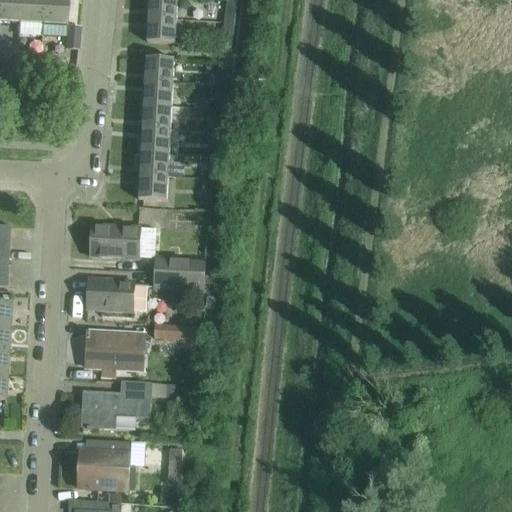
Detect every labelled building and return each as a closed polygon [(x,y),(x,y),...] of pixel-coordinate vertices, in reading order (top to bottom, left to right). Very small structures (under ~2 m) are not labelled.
[(0,0),(0,24),(18,26),(19,0),(0,0)] [(18,37),(41,38),(43,0),(19,0),(18,26),(18,37)] [(66,0),(43,0),(41,38),(65,40),(67,0),(66,0)] [(149,0),(149,21),(176,22),(177,0),(149,0)] [(227,0),(221,49),(231,50),(237,0),(227,0)] [(176,22),(149,21),(147,46),(175,47),(176,22)] [(146,61),(145,85),(173,87),(174,62),(146,61)] [(0,63),(0,73),(16,75),(17,65),(0,63)] [(17,65),(16,75),(39,76),(40,66),(17,65)] [(40,66),(39,76),(63,77),(64,67),(40,66)] [(200,207),(210,208),(229,67),(219,66),(200,207)] [(145,85),(143,109),(171,110),(173,87),(145,85)] [(143,109),(142,132),(170,133),(171,110),(143,109)] [(142,132),(141,156),(169,157),(170,133),(142,132)] [(141,156),(139,178),(167,180),(169,157),(141,156)] [(167,180),(139,178),(138,203),(166,204),(167,180)] [(0,240),(10,241),(10,228),(0,227),(0,240)] [(92,229),(90,261),(139,263),(139,261),(153,262),(155,234),(140,233),(140,231),(92,229)] [(0,240),(0,252),(9,253),(10,241),(0,240)] [(0,252),(0,264),(8,265),(9,253),(0,252)] [(156,263),(156,276),(156,277),(205,280),(206,266),(156,263)] [(0,264),(0,276),(7,277),(8,265),(0,264)] [(205,280),(156,277),(155,293),(204,296),(205,280)] [(148,289),(134,289),(134,285),(90,283),(88,314),(132,317),(132,314),(145,315),(147,291),(148,291),(148,289)] [(0,329),(8,330),(10,305),(0,304),(0,329)] [(0,329),(0,353),(7,354),(8,330),(0,329)] [(153,342),(186,344),(185,350),(197,351),(199,331),(154,329),(153,342)] [(87,336),(86,343),(88,343),(87,372),(102,373),(102,380),(115,381),(115,374),(142,375),(145,339),(87,336)] [(84,396),(82,431),(116,433),(117,420),(137,421),(151,422),(153,386),(124,385),(124,398),(84,396)] [(179,388),(166,388),(166,401),(179,402),(179,388)] [(137,470),(131,470),(132,446),(95,443),(94,455),(80,454),(78,492),(136,495),(137,470)] [(174,469),(172,491),(180,492),(185,451),(176,450),(174,469)]
